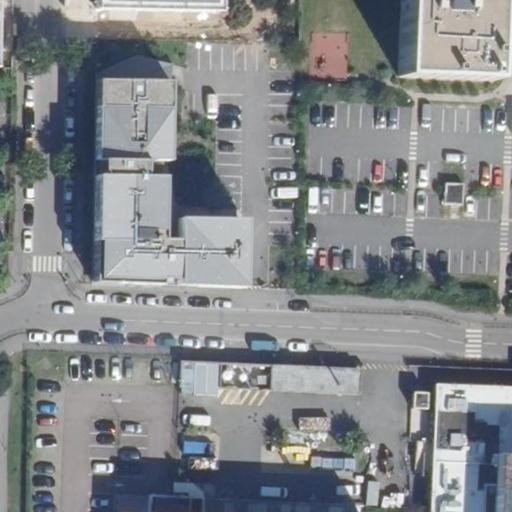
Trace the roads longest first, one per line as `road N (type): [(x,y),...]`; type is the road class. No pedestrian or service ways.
road 1 (residential): [(45,315),(413,331),(511,347)]
road 2 (unclassified): [(45,315),(50,0)]
road 3 (unknown): [(240,324),(215,511)]
